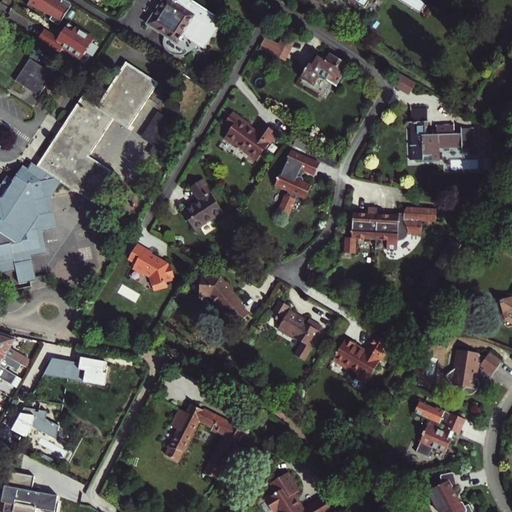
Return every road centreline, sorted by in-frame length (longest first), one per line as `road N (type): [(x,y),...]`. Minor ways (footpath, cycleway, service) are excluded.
road 1 (track): [(63,324),(78,338),(194,360),(225,374),(296,427),(365,511)]
road 2 (residential): [(266,7),(387,78),(389,95),(350,161),(332,218),(294,270)]
road 3 (residential): [(149,217),(266,7)]
road 4 (residential): [(507,511),(491,457),(493,428),(511,397)]
